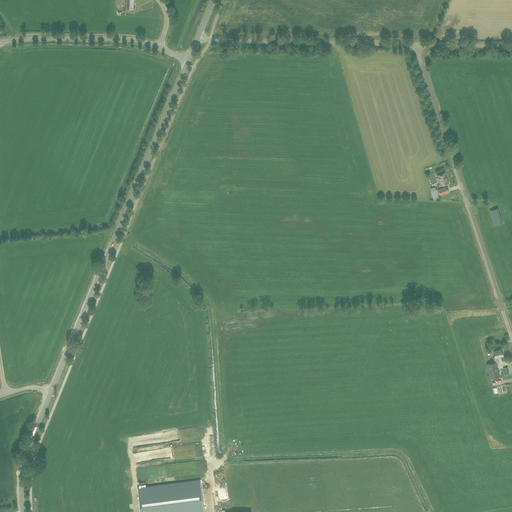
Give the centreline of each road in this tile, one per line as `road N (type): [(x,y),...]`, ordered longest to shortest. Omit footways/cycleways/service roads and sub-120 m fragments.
road 1 (tertiary): [(50,392),(188,60)]
road 2 (unclassified): [(511,338),(415,44)]
road 3 (unclassified): [(415,44),(197,37)]
road 4 (unclassified): [(158,47),(129,39),(11,41)]
road 5 (tertiary): [(21,511),(21,471),(50,392)]
